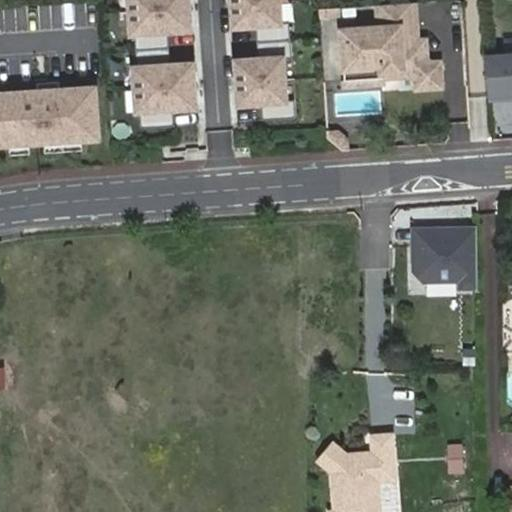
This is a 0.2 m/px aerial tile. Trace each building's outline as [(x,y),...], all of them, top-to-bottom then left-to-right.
[(191,0),(131,0),(134,35),(194,31),(191,0)] [(280,0),(232,0),(235,27),(282,24),(280,0)] [(421,6),(383,9),(385,30),(346,33),(350,87),(390,83),(390,78),(408,76),(424,82),(425,90),(446,89),(444,66),(439,67),(425,55),(421,6)] [(33,24),(59,23),(59,12),(32,12),(33,24)] [(287,56),(239,60),(242,104),(289,101),(287,56)] [(511,56),(493,58),(496,96),(511,94),(511,56)] [(196,63),(135,68),(139,113),(199,109),(196,63)] [(0,145),(102,139),(98,87),(0,93),(0,145)] [(477,284),(476,224),(414,226),(415,268),(425,278),(460,278),(460,285),(477,284)] [(391,432),(373,433),(376,456),(366,457),(359,453),(346,453),(332,442),(321,457),(333,468),(336,510),(331,510),(331,511),(380,511),(378,476),(394,474),(391,432)] [(444,472),(461,472),(461,442),(444,443),(444,472)]
